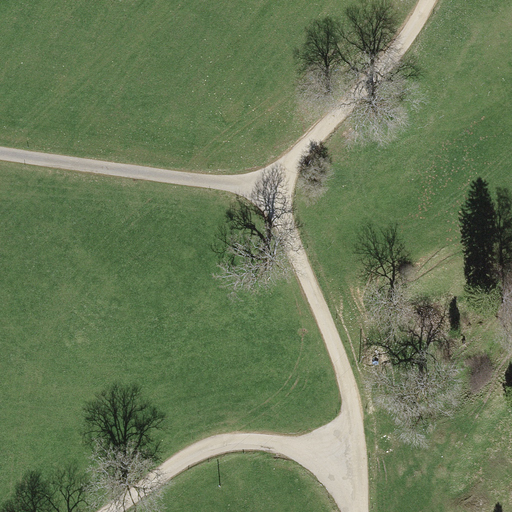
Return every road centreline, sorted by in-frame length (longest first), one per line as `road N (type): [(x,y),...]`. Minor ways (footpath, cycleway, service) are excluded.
road 1 (track): [(272,195),(301,287),(343,370),(357,511)]
road 2 (track): [(86,511),(186,458),(228,448),(285,447),(352,468)]
road 3 (track): [(0,155),(272,195)]
road 4 (track): [(418,0),(376,78),(301,149),(272,195)]
